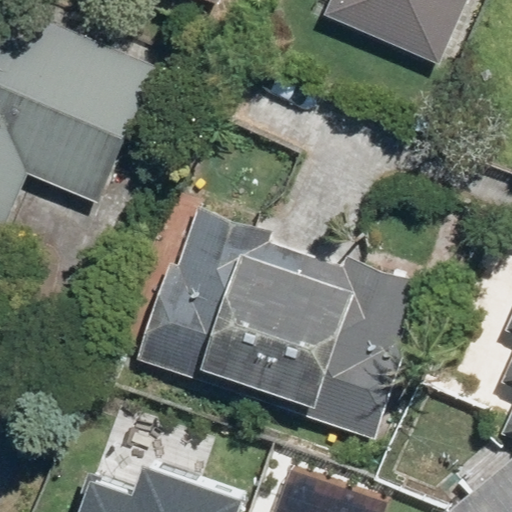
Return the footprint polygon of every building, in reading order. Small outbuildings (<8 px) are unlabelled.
[(37,0),(0,0),(0,232),(6,235),(39,162),(111,195),(145,119),(167,58),(37,0)] [(339,0),(337,6),(451,55),(474,0),(339,0)] [(182,252),(150,350),(387,435),(420,337),(411,334),(434,271),(362,245),(357,259),(282,232),(287,219),(212,192),(190,255),(182,252)] [(511,511),(511,461),(447,511),(511,511)] [(234,511),(238,504),(145,470),(134,501),(90,485),(80,511),(234,511)]
